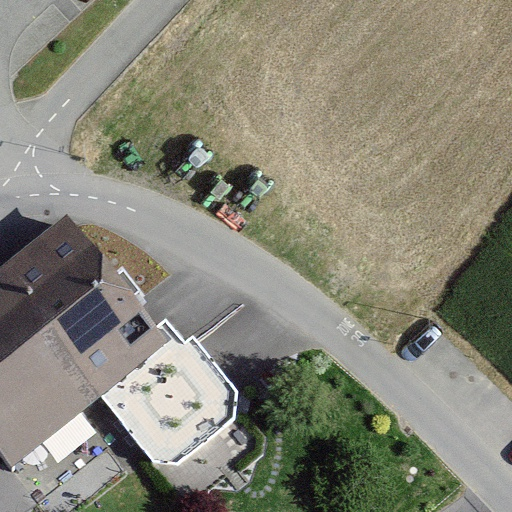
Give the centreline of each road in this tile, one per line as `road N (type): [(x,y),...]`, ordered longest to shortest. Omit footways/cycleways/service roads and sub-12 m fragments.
road 1 (residential): [(511,502),(366,359),(268,280),(135,210),(100,198),(27,195)]
road 2 (residential): [(27,195),(36,136),(163,0)]
